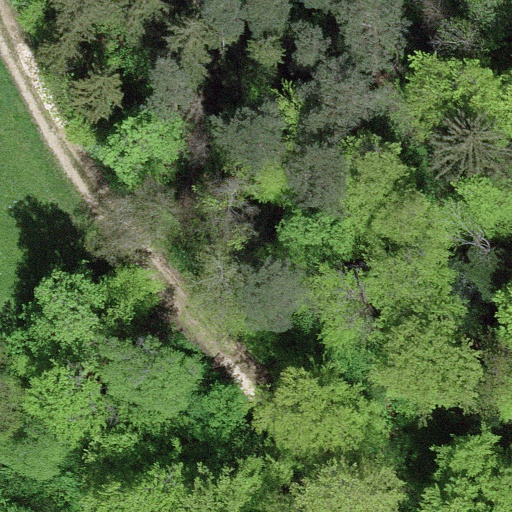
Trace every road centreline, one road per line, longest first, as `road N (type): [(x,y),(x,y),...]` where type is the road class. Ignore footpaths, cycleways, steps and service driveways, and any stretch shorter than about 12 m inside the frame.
road 1 (track): [(0,24),(48,122),(105,208),(361,511)]
road 2 (track): [(372,0),(511,202)]
